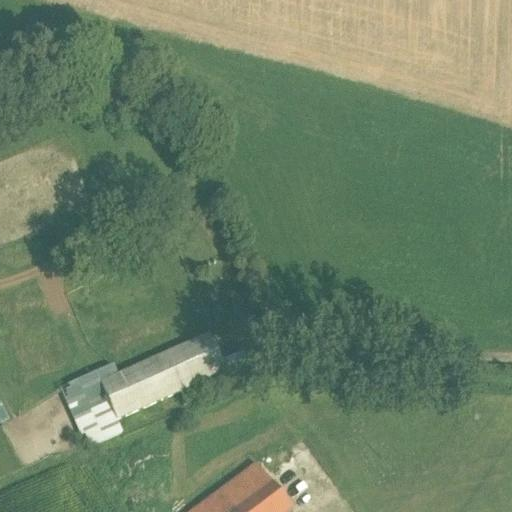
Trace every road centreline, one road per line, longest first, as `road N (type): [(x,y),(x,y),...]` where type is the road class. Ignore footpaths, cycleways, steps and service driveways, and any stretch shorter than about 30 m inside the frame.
road 1 (track): [(511,363),(296,358),(248,333),(194,232),(172,163),(144,125),(84,108),(0,124)]
road 2 (track): [(0,286),(153,249)]
